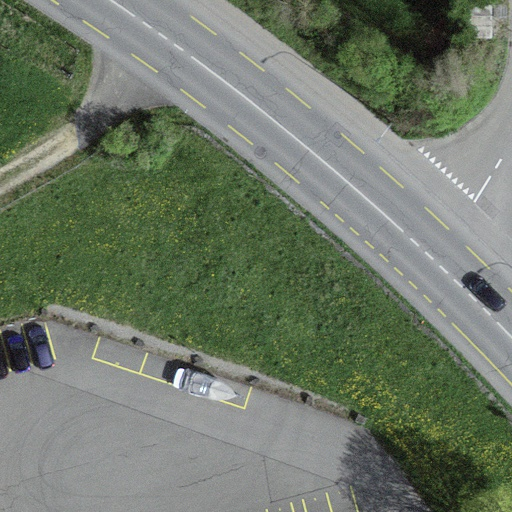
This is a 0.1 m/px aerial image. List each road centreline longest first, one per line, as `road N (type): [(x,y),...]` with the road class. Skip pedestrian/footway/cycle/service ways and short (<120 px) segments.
road 1 (primary): [(114,0),(189,51),(427,253)]
road 2 (track): [(189,51),(88,129),(0,180)]
road 3 (residential): [(427,253),(475,199),(511,139)]
